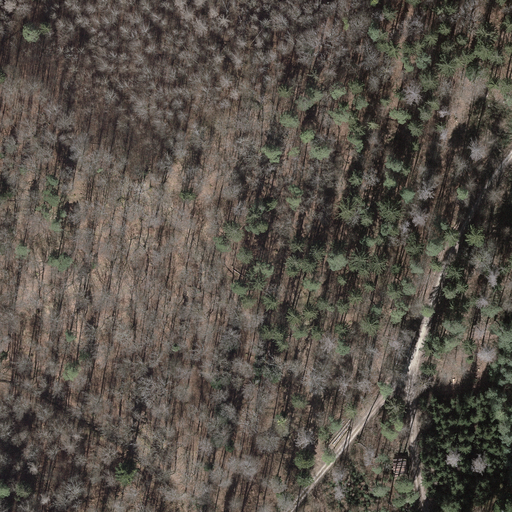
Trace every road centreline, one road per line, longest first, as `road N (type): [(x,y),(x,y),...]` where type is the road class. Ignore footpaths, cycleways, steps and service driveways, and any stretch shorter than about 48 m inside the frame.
road 1 (track): [(511,149),(456,232),(417,345),(291,511)]
road 2 (track): [(417,345),(414,442),(427,511)]
